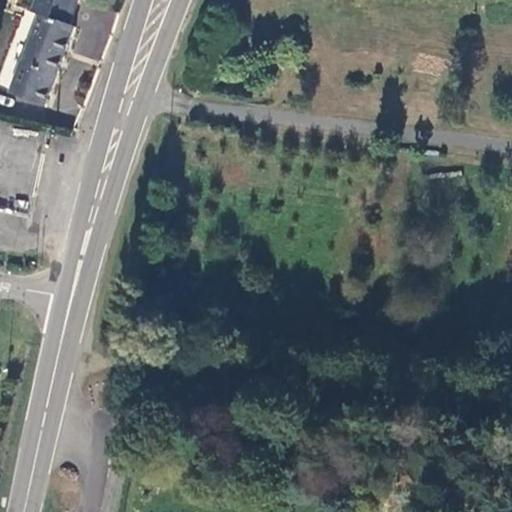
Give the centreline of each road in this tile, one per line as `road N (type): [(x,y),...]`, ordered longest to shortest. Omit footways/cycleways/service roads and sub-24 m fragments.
road 1 (secondary): [(71,300),(178,0)]
road 2 (secondary): [(142,0),(86,198),(71,300)]
road 3 (secondary): [(71,300),(23,511)]
